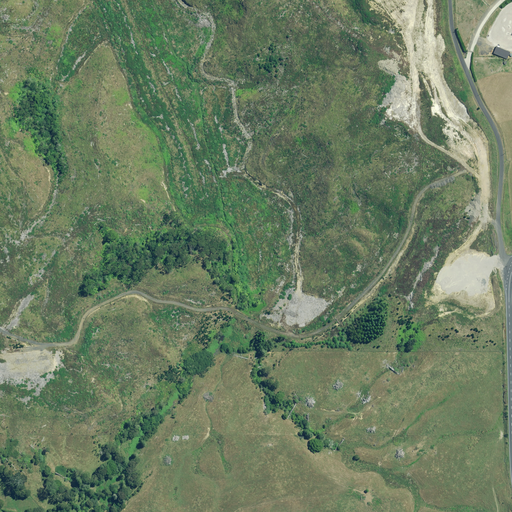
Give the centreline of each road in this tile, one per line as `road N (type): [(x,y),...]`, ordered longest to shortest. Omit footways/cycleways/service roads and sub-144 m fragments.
road 1 (unclassified): [(511,268),(497,227),(501,143),(452,27),(451,0)]
road 2 (tertiary): [(511,268),(511,437)]
